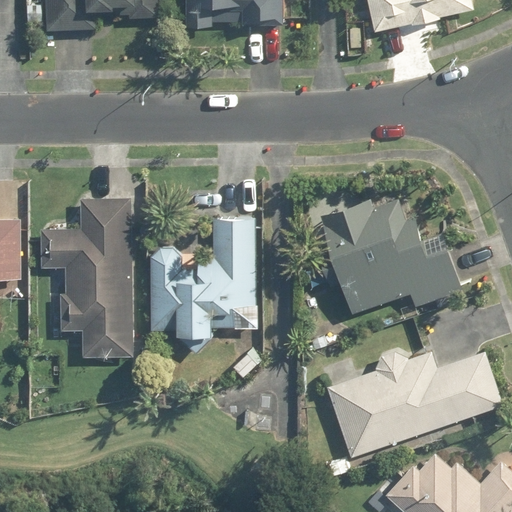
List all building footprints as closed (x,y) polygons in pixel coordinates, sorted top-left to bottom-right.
[(52,0),(52,22),(98,24),(99,2),(122,3),(122,0),(139,0),(139,12),(160,12),(160,0),(52,0)] [(191,0),(190,20),(220,22),(221,2),(247,4),(246,18),(287,21),(288,0),(191,0)] [(377,0),(384,29),(478,10),(475,0),(377,0)] [(138,355),(133,192),(83,194),(84,225),(48,226),(49,263),(70,262),(71,292),(66,292),(67,329),(90,328),(91,356),(138,355)] [(375,196),(326,209),(358,308),(417,289),(422,302),(466,288),(448,231),(432,236),(425,215),(411,220),(404,197),(378,206),(375,196)] [(260,327),(262,215),(217,214),(216,253),(205,253),(205,267),(185,267),(186,250),(156,250),(155,329),(223,330),(223,326),(260,327)] [(0,332),(1,332),(2,276),(25,276),(25,216),(0,216),(0,332)] [(338,313),(309,322),(317,345),(345,335),(338,313)] [(384,359),(384,361),(384,363),(384,364),(333,381),(358,453),(508,403),(490,349),(440,365),(434,348),(407,356),(406,354),(405,353),(404,351),(402,350),(400,349),(398,349),(396,348),(394,349),(392,349),(390,350),(388,351),(386,353),(385,355),(384,356),(384,359)] [(511,511),(511,467),(504,460),(485,481),(461,460),(456,465),(440,451),(425,468),(421,464),(393,496),(411,511),(511,511)]
